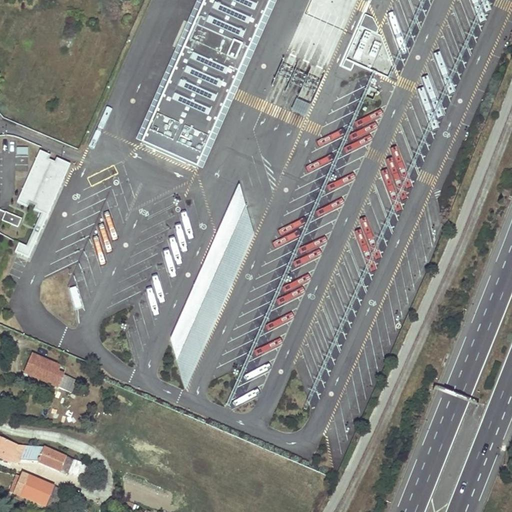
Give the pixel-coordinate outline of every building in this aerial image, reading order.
[(202,0),(140,143),(196,168),(269,0),(202,0)] [(305,118),(311,106),(297,99),(291,111),(305,118)] [(41,213),(26,247),(18,243),(14,252),(28,258),(70,164),(56,158),(54,162),(48,160),(50,156),(39,151),(16,203),(27,207),(29,204),(35,206),(33,210),(41,213)] [(215,237),(230,289),(254,235),(238,184),(215,237)] [(1,220),(17,227),(21,219),(5,212),(1,220)] [(202,265),(218,317),(230,289),(215,237),(202,265)] [(170,340),(185,391),(218,317),(202,265),(170,340)] [(71,393),(74,387),(76,381),(57,372),(59,367),(32,355),(25,370),(42,378),(41,380),(71,393)] [(42,378),(25,370),(24,373),(41,380),(42,378)] [(0,438),(0,458),(8,462),(9,462),(11,457),(20,462),(20,461),(38,462),(67,475),(74,460),(44,448),(25,448),(23,448),(23,447),(16,446),(0,438)] [(53,486),(30,476),(22,473),(20,477),(18,476),(14,485),(16,486),(13,493),(54,511),(62,491),(53,487),(53,486)]
